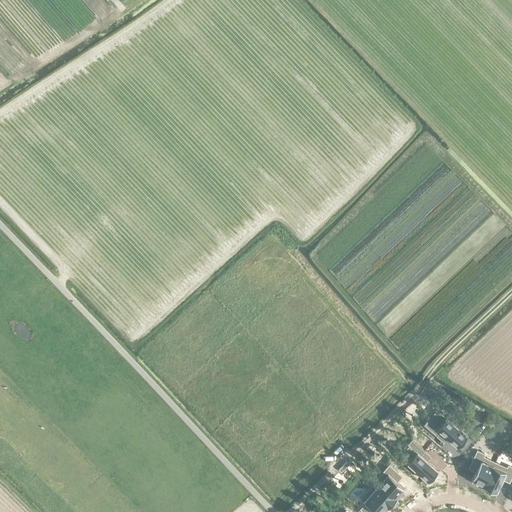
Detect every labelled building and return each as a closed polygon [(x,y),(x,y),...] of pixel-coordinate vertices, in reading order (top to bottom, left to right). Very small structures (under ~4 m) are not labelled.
[(428,419),(423,424),(436,436),(440,431),(457,446),(461,442),(463,443),(467,438),(466,437),(467,435),(446,416),(442,421),(438,417),(432,423),(428,419)] [(411,448),(406,453),(410,457),(407,461),(428,481),(429,479),(430,480),(435,475),(434,474),(437,470),(420,454),(424,450),(411,438),(406,443),(411,448)] [(477,450),(470,463),(477,467),(471,480),(473,481),(472,482),(480,486),(481,485),(483,485),(482,486),(483,486),(495,461),(483,456),(484,453),(477,450)] [(495,461),(483,486),(495,492),(496,491),(497,492),(501,485),(499,484),(502,478),(509,481),(511,474),(511,466),(508,465),(506,467),(495,461)] [(383,471),(376,479),(396,498),(397,497),(396,497),(398,495),(399,496),(404,490),(403,489),(404,488),(393,478),(398,472),(389,464),(383,471)] [(376,479),(368,488),(388,507),(389,506),(390,507),(394,503),(392,502),(396,498),(376,479)] [(368,488),(359,498),(375,511),(382,511),(387,506),(388,507),(368,488)]
